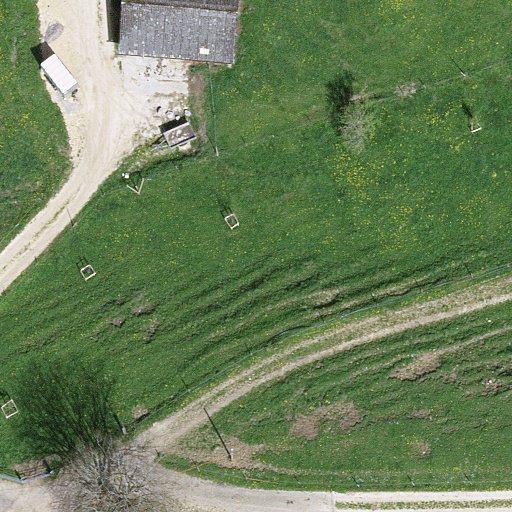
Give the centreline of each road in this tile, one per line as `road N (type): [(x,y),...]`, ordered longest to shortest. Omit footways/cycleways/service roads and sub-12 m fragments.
road 1 (track): [(511,500),(328,507),(215,495),(106,466),(47,511)]
road 2 (track): [(106,466),(237,378),(349,333),(511,285)]
road 3 (track): [(0,270),(99,162),(109,84),(99,0)]
